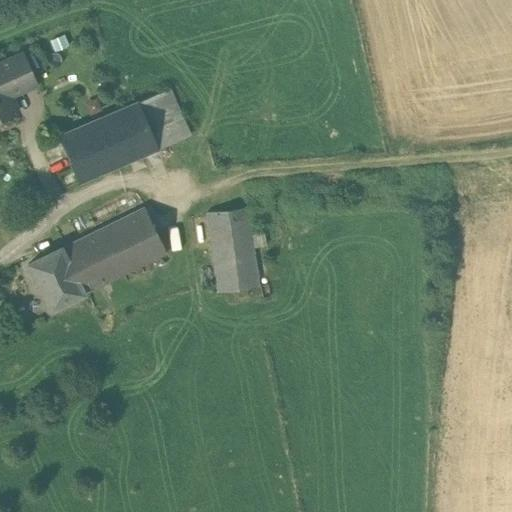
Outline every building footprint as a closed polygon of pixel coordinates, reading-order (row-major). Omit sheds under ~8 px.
[(0,119),(17,112),(7,89),(32,78),(22,54),(0,63),(0,119)] [(137,102),(57,136),(77,183),(157,149),(137,102)] [(252,205),(208,209),(215,290),(259,286),(252,205)] [(143,206),(62,244),(84,291),(165,253),(143,206)] [(62,244),(25,262),(47,309),(84,291),(62,244)]
